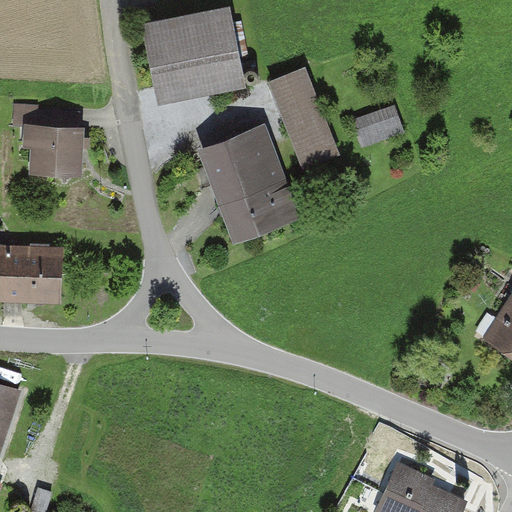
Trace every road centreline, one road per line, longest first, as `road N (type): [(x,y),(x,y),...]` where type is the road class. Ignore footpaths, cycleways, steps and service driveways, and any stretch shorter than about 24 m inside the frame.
road 1 (residential): [(511,461),(244,351),(0,334)]
road 2 (track): [(109,0),(117,87),(164,247),(181,341)]
